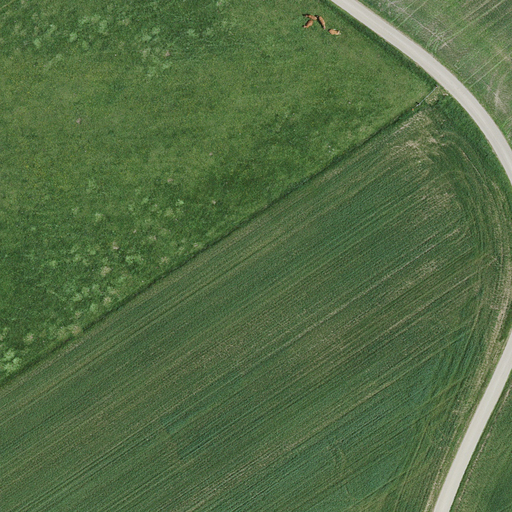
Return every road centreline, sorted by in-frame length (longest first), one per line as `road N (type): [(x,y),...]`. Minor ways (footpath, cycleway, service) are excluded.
road 1 (unclassified): [(511,167),(469,103),(341,0)]
road 2 (unclassified): [(444,511),(511,354)]
